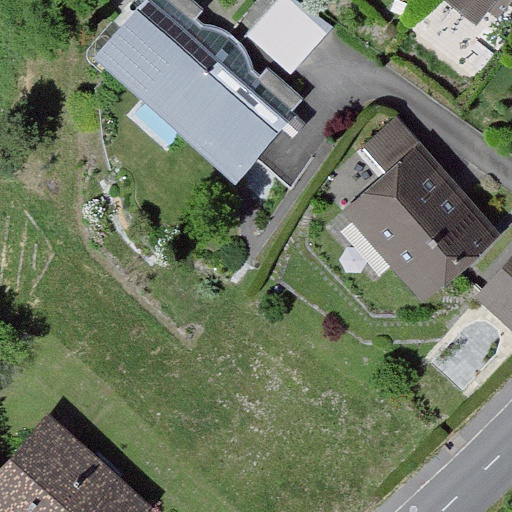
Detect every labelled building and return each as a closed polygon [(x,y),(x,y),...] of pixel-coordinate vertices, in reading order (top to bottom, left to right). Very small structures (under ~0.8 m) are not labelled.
[(204,3),(200,0),(145,0),(92,57),(235,185),(300,114),(293,105),(304,93),(274,66),(266,74),(258,65),(249,41),(228,27),(211,24),(198,13),(204,3)] [(333,27),(301,0),(281,0),(257,29),(300,65),(333,27)] [(511,0),(471,0),(483,9),(489,0),(511,0)] [(499,227),(404,121),(367,154),(385,174),(352,204),(428,290),(499,227)] [(511,252),(483,288),(511,311),(511,252)] [(148,511),(151,509),(53,418),(0,474),(0,511),(148,511)]
